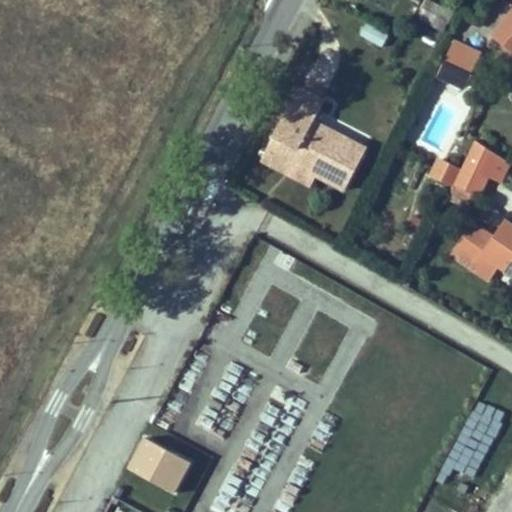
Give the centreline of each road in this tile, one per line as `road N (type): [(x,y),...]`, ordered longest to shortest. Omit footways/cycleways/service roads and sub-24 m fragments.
road 1 (secondary): [(290,0),(17,511)]
road 2 (unknown): [(511,359),(268,220),(232,219),(154,255)]
